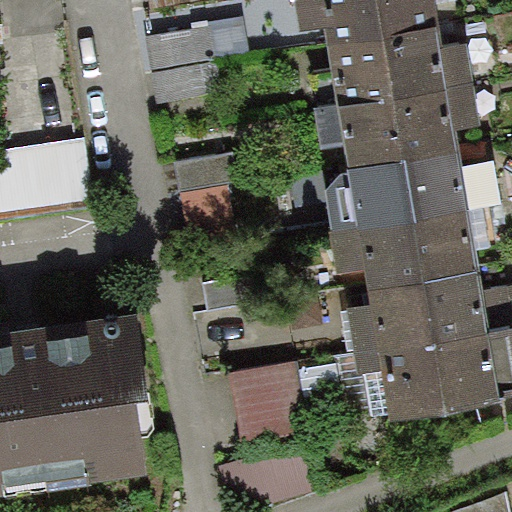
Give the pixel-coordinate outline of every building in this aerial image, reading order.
[(334,19),(337,39),(388,31),(382,0),(301,0),(305,23),(334,19)] [(382,0),(388,31),(435,24),(433,7),(459,3),(458,0),(382,0)] [(388,31),(397,91),(471,80),(465,39),(438,43),(435,24),(388,31)] [(211,26),(152,35),(162,98),(221,89),(211,26)] [(316,64),(322,103),(397,91),(388,31),(337,39),(341,60),(316,64)] [(397,91),(406,152),(456,144),(453,127),(478,123),(471,80),(397,91)] [(351,142),(353,160),(406,152),(397,91),(322,103),(328,146),(351,142)] [(87,142),(15,150),(24,210),(98,200),(87,142)] [(406,152),(416,213),(494,201),(487,161),(459,165),(456,144),(406,152)] [(237,151),(177,160),(181,188),(241,179),(237,151)] [(329,185),(337,225),(416,213),(406,152),(353,160),(354,172),(341,173),(329,185)] [(189,197),(195,249),(240,243),(234,192),(189,197)] [(416,213),(426,276),(476,268),(472,245),(500,241),(494,201),(416,213)] [(373,262),(376,284),(426,276),(416,213),(337,225),(345,266),(373,262)] [(426,276),(434,332),(511,320),(511,304),(509,286),(479,291),(476,268),(426,276)] [(265,271),(207,280),(211,309),(269,301),(265,271)] [(355,304),(361,343),(434,332),(426,276),(376,284),(379,300),(355,304)] [(0,476),(142,454),(132,386),(141,385),(130,318),(0,339),(0,476)] [(511,320),(434,332),(445,402),(511,392),(511,320)] [(372,413),(372,414),(445,402),(434,332),(361,343),(372,413)] [(300,356),(236,365),(246,439),(310,430),(300,356)]
